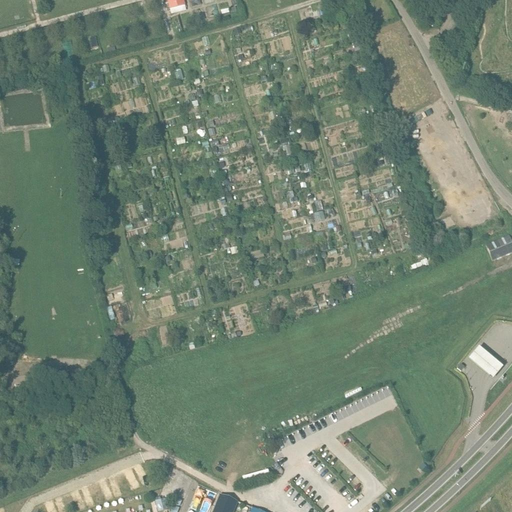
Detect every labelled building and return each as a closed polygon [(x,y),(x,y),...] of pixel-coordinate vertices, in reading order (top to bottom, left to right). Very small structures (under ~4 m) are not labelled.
[(183,0),(167,0),(171,14),(186,10),(183,0)] [(491,262),(511,253),(511,243),(509,236),(485,246),(491,262)] [(262,250),(251,253),(253,260),(264,256),(262,250)] [(122,300),(111,303),(115,320),(127,316),(122,300)] [(502,369),(478,349),(468,361),(492,382),(502,369)] [(52,387),(71,383),(68,368),(56,371),(57,376),(37,381),(39,388),(51,385),(52,387)] [(18,401),(32,397),(31,392),(23,393),(22,386),(15,388),(18,401)] [(268,471),(242,479),(244,483),(270,476),(268,471)] [(234,511),(237,501),(218,495),(213,511),(234,511)]
